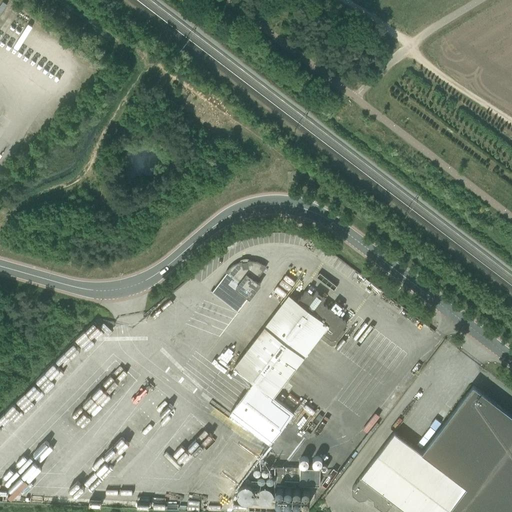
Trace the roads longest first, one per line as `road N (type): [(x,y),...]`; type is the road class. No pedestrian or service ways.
road 1 (tertiary): [(511,358),(298,206),(242,210),(157,275),(122,289),(83,290),(0,266)]
road 2 (track): [(400,54),(511,118)]
